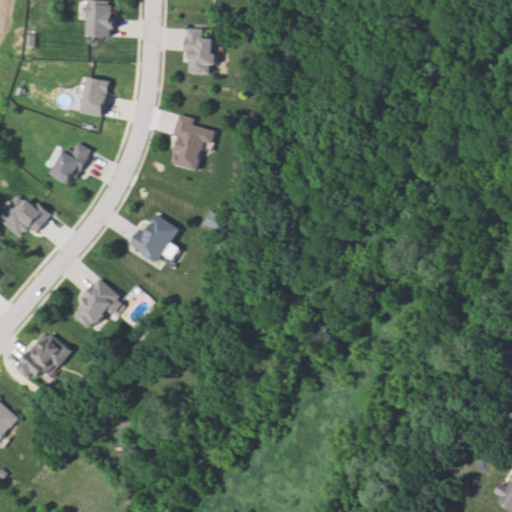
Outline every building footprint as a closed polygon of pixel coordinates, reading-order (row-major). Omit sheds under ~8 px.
[(88,31),(89,0),(116,0),(115,33),(88,31)] [(188,25),(218,27),(214,69),(185,67),(188,25)] [(180,115),(217,124),(206,170),(169,161),(180,115)] [(56,173),(73,139),(94,150),(76,184),(56,173)] [(135,244),(157,213),(181,230),(159,261),(135,244)] [(76,315),(106,282),(125,299),(95,333),(76,315)] [(18,365),(47,333),(70,354),(41,386),(18,365)] [(0,399),(23,418),(0,446),(0,399)] [(511,507),(497,497),(511,476),(511,507)]
